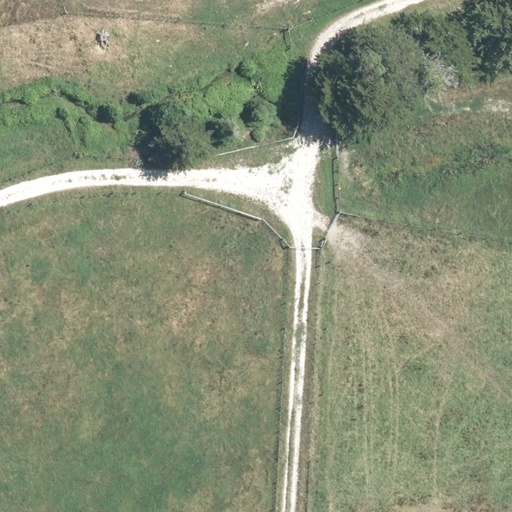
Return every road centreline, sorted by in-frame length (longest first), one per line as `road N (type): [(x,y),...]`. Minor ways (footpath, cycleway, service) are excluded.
road 1 (track): [(0,190),(38,175),(148,163),(294,188),(288,511)]
road 2 (track): [(387,0),(356,15),(294,188)]
